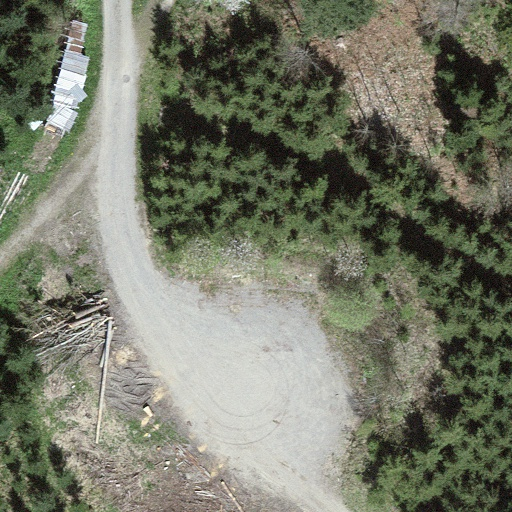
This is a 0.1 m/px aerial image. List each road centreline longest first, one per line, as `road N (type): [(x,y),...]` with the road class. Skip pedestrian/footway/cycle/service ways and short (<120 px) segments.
road 1 (track): [(113,187),(135,286),(161,337),(259,466),(312,511)]
road 2 (track): [(113,187),(51,215),(0,262)]
road 3 (track): [(121,62),(113,187)]
